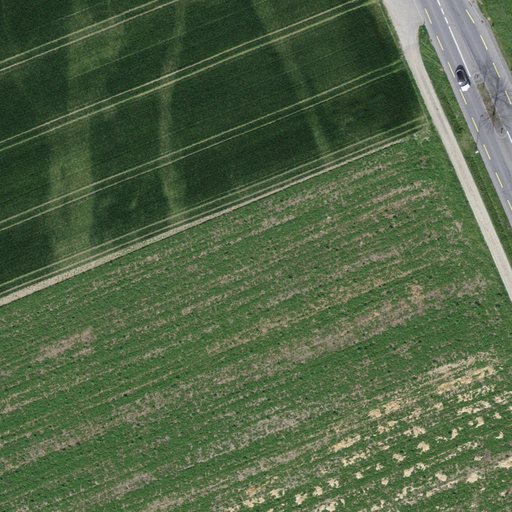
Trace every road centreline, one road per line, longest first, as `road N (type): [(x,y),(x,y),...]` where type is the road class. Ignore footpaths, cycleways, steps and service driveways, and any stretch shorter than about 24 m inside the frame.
road 1 (track): [(511,284),(399,13)]
road 2 (primary): [(437,0),(511,173)]
